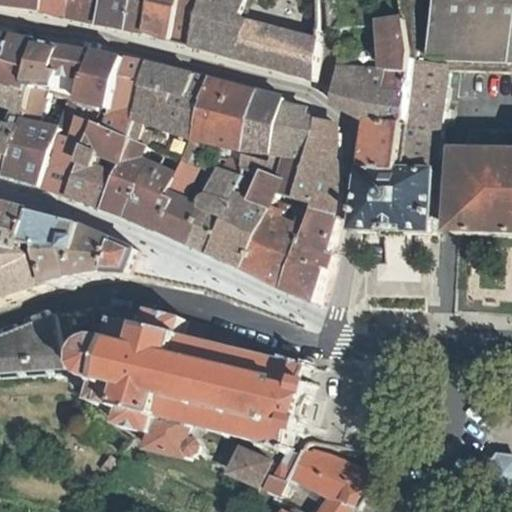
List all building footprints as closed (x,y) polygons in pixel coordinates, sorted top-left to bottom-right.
[(0,0),(0,6),(42,12),(44,0),(0,0)] [(44,0),(42,12),(66,17),(68,0),(44,0)] [(68,0),(66,17),(104,26),(108,0),(68,0)] [(108,0),(104,26),(129,31),(134,0),(108,0)] [(134,0),(129,31),(150,36),(157,0),(134,0)] [(157,0),(150,36),(175,43),(182,0),(157,0)] [(182,0),(175,43),(197,49),(206,0),(182,0)] [(206,0),(197,49),(321,85),(320,43),(243,25),(244,19),(247,3),(237,0),(206,0)] [(511,64),(511,0),(485,0),(436,0),(437,62),(511,64)] [(320,37),(244,19),(243,25),(320,43),(320,37)] [(389,97),(414,99),(417,65),(409,26),(383,27),(391,69),(390,74),(389,97)] [(0,120),(18,39),(0,35),(0,120)] [(0,120),(0,178),(14,182),(33,92),(44,44),(18,39),(0,120)] [(68,48),(44,44),(33,92),(53,97),(59,98),(68,48)] [(77,102),(91,105),(104,55),(68,48),(59,98),(77,102)] [(130,60),(104,55),(91,105),(103,108),(115,111),(130,60)] [(155,65),(130,60),(115,111),(115,112),(140,118),(155,65)] [(169,68),(155,65),(140,118),(130,150),(145,155),(156,158),(178,165),(190,169),(193,159),(188,157),(195,135),(212,79),(169,68)] [(407,172),(369,171),(364,234),(399,234),(442,234),(449,126),(458,126),(460,108),(452,106),(456,67),(423,66),(413,172),(407,172)] [(340,107),(373,125),(411,127),(414,99),(389,97),(390,74),(374,71),(374,80),(368,80),(363,82),(362,90),(342,90),(340,107)] [(259,93),(212,79),(195,135),(239,148),(259,93)] [(33,92),(14,182),(49,192),(70,126),(84,129),(91,105),(77,102),(71,119),(50,115),(53,97),(33,92)] [(286,101),(259,93),(239,148),(263,155),(286,101)] [(263,155),(253,178),(267,185),(259,206),(244,199),(219,260),(250,274),(279,206),(282,197),(300,203),(327,127),(316,123),(311,108),(286,101),(263,155)] [(49,192),(77,200),(98,126),(103,108),(91,105),(84,129),(70,126),(49,192)] [(98,126),(77,200),(113,210),(130,150),(140,118),(115,112),(110,128),(98,126)] [(373,125),(369,171),(407,172),(411,127),(373,125)] [(317,209),(315,216),(338,222),(344,179),(344,140),(340,138),(341,132),(327,127),(300,203),(308,206),(317,209)] [(168,236),(201,251),(223,190),(244,199),(253,178),(263,155),(239,148),(195,135),(188,157),(193,159),(190,169),(178,165),(173,181),(166,202),(177,207),(168,236)] [(130,150),(113,210),(134,220),(150,174),(140,170),(145,155),(130,150)] [(511,154),(466,153),(462,235),(511,236),(511,154)] [(150,174),(134,220),(168,236),(177,207),(166,202),(173,181),(150,174)] [(201,251),(219,260),(244,199),(223,190),(201,251)] [(279,206),(250,274),(271,284),(292,225),(283,223),(288,208),(279,206)] [(308,206),(305,213),(315,216),(317,209),(308,206)] [(41,217),(0,207),(0,255),(53,265),(41,217)] [(292,225),(271,284),(290,293),(315,216),(305,213),(300,228),(292,225)] [(315,216),(290,293),(320,307),(329,271),(332,272),(337,259),(336,259),(337,255),(334,253),(338,222),(315,216)] [(90,229),(41,217),(53,265),(58,288),(114,274),(139,274),(142,253),(90,233),(90,229)] [(0,306),(58,288),(53,265),(0,255),(0,306)] [(103,342),(99,342),(95,345),(89,351),(86,355),(85,359),(85,364),(86,369),(88,374),(91,379),(96,382),(102,385),(99,405),(120,410),(119,416),(120,418),(122,420),(125,420),(124,430),(158,438),(155,453),(191,461),(192,456),(198,458),(203,456),(204,448),(202,443),(196,442),(199,428),(261,443),(261,444),(287,450),(290,450),(294,432),(302,434),(315,386),(306,383),(309,367),(184,337),(188,320),(171,316),(153,311),(151,320),(145,318),(143,319),(141,321),(140,327),(116,321),(112,342),(108,342),(103,342)] [(62,328),(73,375),(77,374),(77,373),(65,315),(56,318),(33,327),(40,346),(48,344),(45,333),(62,328)] [(104,318),(99,342),(103,342),(108,342),(112,342),(116,321),(104,318)] [(2,341),(0,340),(0,380),(73,375),(62,328),(45,333),(48,344),(40,346),(33,327),(2,341)] [(290,450),(287,450),(285,459),(245,450),(235,474),(288,498),(300,477),(337,499),(329,511),(290,511),(291,511),(290,511),(362,511),(368,496),(383,451),(355,446),(313,442),(310,443),(307,444),(306,447),(303,454),(290,450)] [(511,459),(505,459),(495,473),(502,491),(511,491),(511,459)]
